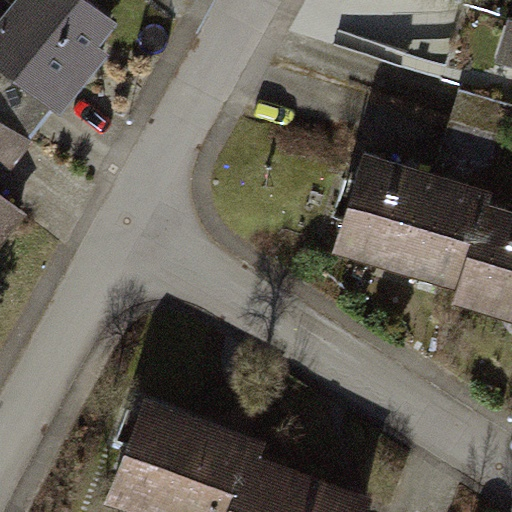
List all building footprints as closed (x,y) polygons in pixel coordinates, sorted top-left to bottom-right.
[(89,0),(28,0),(0,35),(0,60),(55,104),(119,23),(89,0)] [(0,262),(32,223),(0,197),(0,176),(31,139),(0,113),(0,262)] [(476,206),(366,179),(347,256),(457,283),(476,206)] [(511,229),(497,226),(478,297),(511,305),(511,229)] [(243,511),(264,462),(149,414),(115,497),(151,511),(243,511)] [(268,456),(248,511),(385,511),(390,499),(268,456)]
